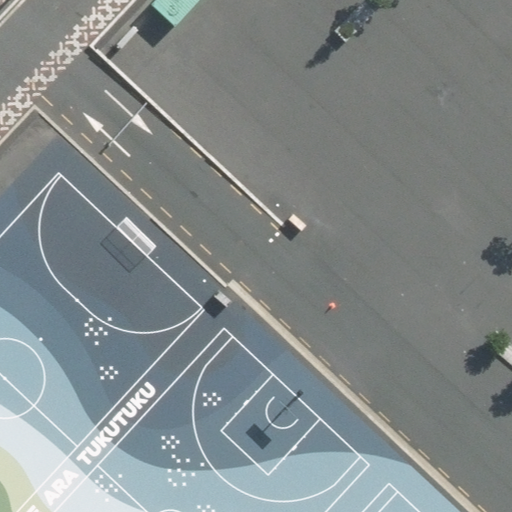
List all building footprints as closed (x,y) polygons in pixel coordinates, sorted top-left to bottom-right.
[(149,0),(148,2),(175,27),(200,0),(149,0)] [(41,118),(48,121),(73,123),(80,120),(88,117),(94,113),(100,107),(105,101),(109,93),(111,86),(113,78),(112,70),(111,62),(108,54),(104,47),(99,41),(93,35),(86,31),(79,28),(71,26),(63,25),(55,26),(47,28),(40,32),(33,36),(27,42),(22,48),(18,55),(16,63),(15,71),(15,79),(16,87),(19,95),(23,102),(28,108),(34,113),(41,118)] [(511,162),(477,129),(395,217),(511,327),(511,162)] [(95,283),(107,289),(136,293),(149,292),(162,288),(174,282),(185,275),(195,265),(203,254),(208,242),(212,229),(214,216),(213,202),(210,189),(205,176),(197,165),(188,155),(178,147),(166,140),(153,136),(140,134),(126,134),(113,137),(100,141),(89,148),(78,156),(69,167),(62,178),(58,191),(55,204),(54,217),(56,231),(60,244),(66,256),(74,266),(84,276),(95,283)] [(0,396),(4,400),(16,406),(39,408),(51,403),(58,399),(64,394),(69,389),(73,382),(76,375),(78,368),(79,360),(78,352),(77,345),(74,338),(70,331),(65,325),(59,320),(52,316),(45,313),(38,311),(30,311),(22,312),(15,314),(8,317),(1,321),(0,322),(0,396)] [(511,461),(511,406),(479,375),(424,432),(485,490),(511,461)] [(155,510),(159,511),(206,511),(211,509),(218,504),(224,498),(228,491),(232,483),(234,475),(235,467),(235,459),(233,450),(230,443),(226,435),(220,429),(214,423),(207,419),(199,416),(191,414),(183,413),(174,414),(166,416),(158,419),(151,424),(145,429),(140,436),(136,443),(133,451),(131,459),(131,467),(132,476),(134,484),(138,491),(142,498),(148,504),(155,510)] [(391,511),(391,510),(390,503),(387,496),(383,490),(378,484),(372,480),(366,476),(359,473),(351,472),(344,472),(337,472),(330,474),(323,477),(317,481),(311,486),(306,492),(303,498),(300,505),(298,511),(391,511)]
